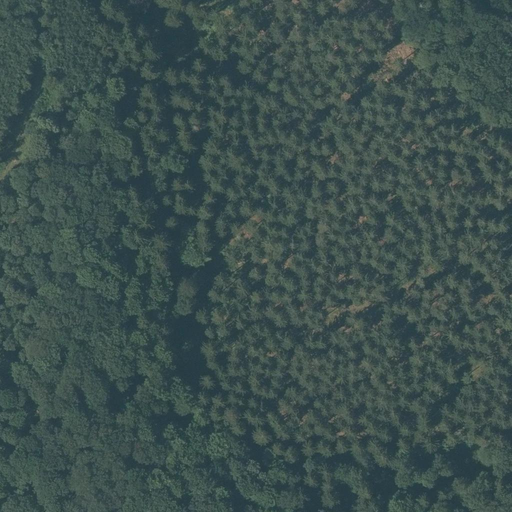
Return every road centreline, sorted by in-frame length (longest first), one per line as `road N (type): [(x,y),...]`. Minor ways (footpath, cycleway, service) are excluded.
road 1 (track): [(153,0),(123,195),(147,292),(149,371),(160,408),(178,447),(311,505),(381,497)]
road 2 (track): [(0,289),(28,381),(30,424),(104,479),(121,511)]
road 3 (track): [(48,0),(24,123),(0,191)]
